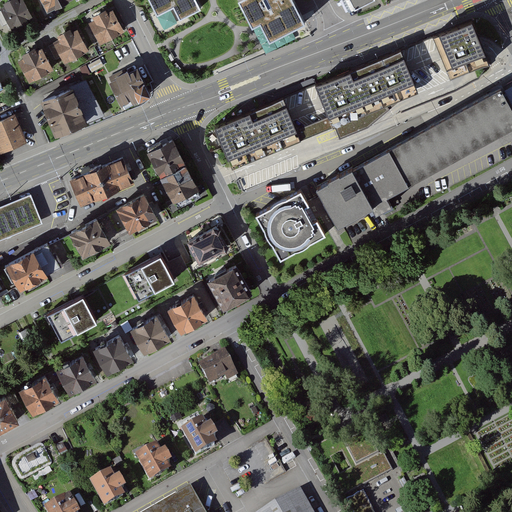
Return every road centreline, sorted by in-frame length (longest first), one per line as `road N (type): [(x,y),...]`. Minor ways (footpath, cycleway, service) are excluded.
road 1 (residential): [(511,166),(271,298)]
road 2 (residential): [(224,324),(0,445)]
road 3 (residential): [(0,320),(224,206)]
road 4 (unclassified): [(122,511),(279,422)]
road 5 (secondary): [(341,43),(176,110)]
road 6 (secondary): [(176,110),(50,160)]
road 7 (residential): [(120,0),(176,110)]
